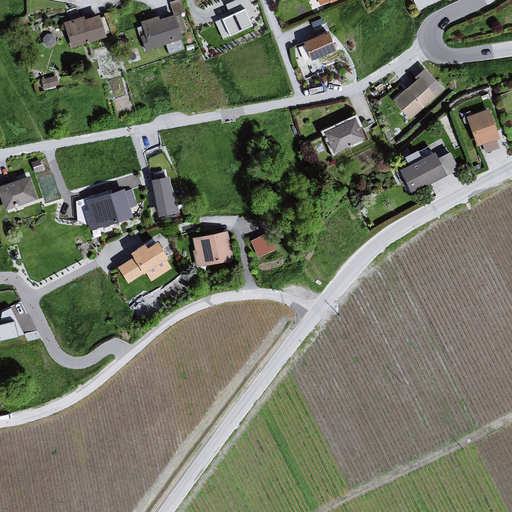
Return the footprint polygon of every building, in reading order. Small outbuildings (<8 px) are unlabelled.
[(415,0),(419,8),(436,0),(415,0)] [(245,9),(215,22),(223,39),(253,26),(245,9)] [(155,17),(137,22),(145,52),(180,40),(171,15),(157,20),(155,17)] [(80,17),(61,23),(67,49),(103,36),(97,17),(81,19),(80,17)] [(323,32),(299,43),(307,62),(331,51),(323,32)] [(408,121),(441,91),(422,71),(390,100),(408,121)] [(43,86),(59,84),(58,76),(42,78),(43,86)] [(482,109),(461,116),(471,146),(479,144),(482,153),(496,149),(493,139),(482,109)] [(331,155),(364,139),(352,116),(320,132),(331,155)] [(428,150),(391,169),(405,196),(456,170),(446,152),(433,158),(428,150)] [(26,176),(0,184),(0,205),(2,211),(34,201),(26,176)] [(169,177),(152,180),(159,217),(179,213),(176,197),(171,185),(169,177)] [(81,201),(84,210),(81,211),(87,231),(131,217),(129,210),(135,208),(129,190),(121,192),(120,189),(81,201)] [(222,230),(189,239),(196,268),(230,260),(222,230)] [(250,237),(258,255),(275,248),(267,230),(250,237)] [(152,240),(126,254),(128,259),(117,265),(123,275),(133,269),(137,276),(164,261),(152,240)] [(0,339),(38,331),(18,301),(0,311),(0,339)]
